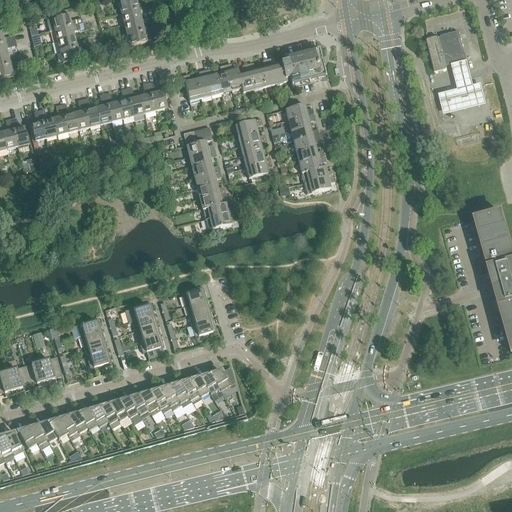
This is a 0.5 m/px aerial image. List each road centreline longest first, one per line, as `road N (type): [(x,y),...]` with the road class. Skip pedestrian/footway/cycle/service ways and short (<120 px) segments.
road 1 (tertiary): [(347,21),(369,190),(355,271),(306,432)]
road 2 (tertiary): [(361,383),(399,255),(406,197),(382,14)]
road 3 (primary): [(306,432),(0,509)]
road 4 (residential): [(0,420),(231,350),(211,285)]
road 5 (residential): [(312,99),(182,129),(163,62)]
road 6 (primary): [(362,450),(511,415)]
road 7 (primary): [(108,511),(244,479)]
road 8 (primary): [(511,384),(386,414)]
